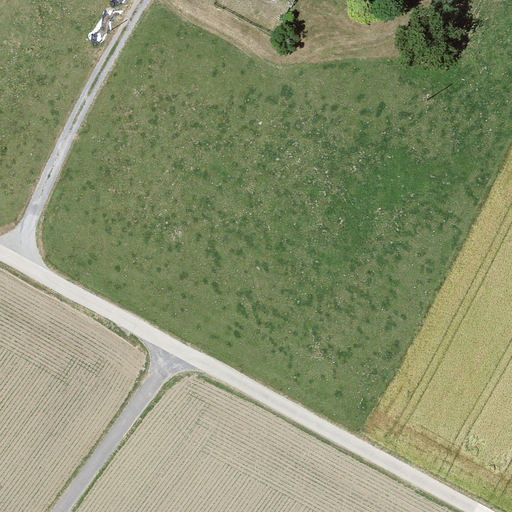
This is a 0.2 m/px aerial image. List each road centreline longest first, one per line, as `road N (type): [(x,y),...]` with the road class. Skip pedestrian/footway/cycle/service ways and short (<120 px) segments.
road 1 (track): [(462,511),(0,251)]
road 2 (track): [(62,511),(178,349)]
